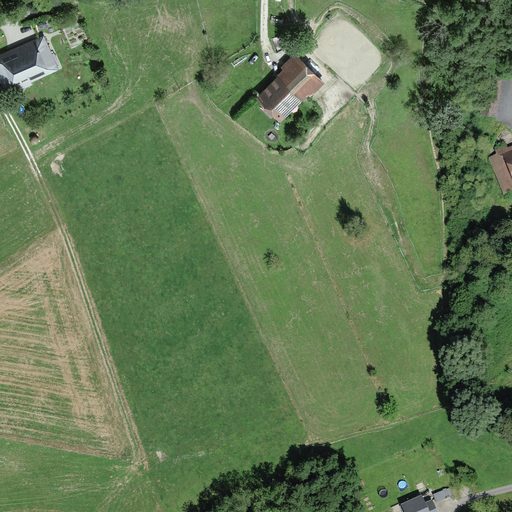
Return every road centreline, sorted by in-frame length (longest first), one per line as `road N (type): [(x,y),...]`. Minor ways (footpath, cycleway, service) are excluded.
road 1 (residential): [(0,18),(74,0),(483,0),(511,10)]
road 2 (track): [(60,218),(0,101)]
